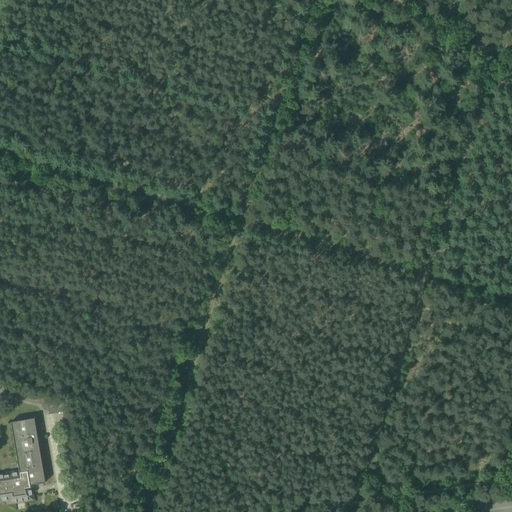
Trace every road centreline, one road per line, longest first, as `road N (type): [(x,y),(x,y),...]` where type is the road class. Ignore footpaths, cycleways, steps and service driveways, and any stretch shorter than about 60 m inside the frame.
road 1 (track): [(239,222),(148,511)]
road 2 (track): [(511,302),(239,222)]
road 3 (track): [(239,222),(0,152)]
road 4 (track): [(308,0),(239,222)]
road 5 (track): [(511,67),(386,0)]
